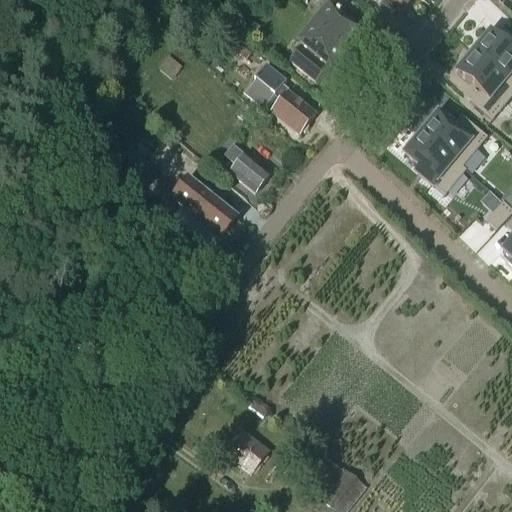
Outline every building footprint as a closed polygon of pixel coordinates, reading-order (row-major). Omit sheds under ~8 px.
[(328,0),(338,8),(344,0),(328,0)] [(386,0),(380,8),(392,17),(398,9),(401,11),(409,0),(386,0)] [(337,72),(345,62),(342,60),(362,36),(328,8),(298,45),(303,49),(290,64),(315,85),(328,70),(331,73),(334,69),(337,72)] [(246,63),(253,53),(232,36),(225,46),(246,63)] [(479,43),(470,53),(511,88),(511,52),(511,54),(504,48),(490,36),(482,45),(479,43)] [(464,67),(456,76),(470,89),(477,95),(469,105),(492,124),(511,99),(511,88),(470,53),(461,64),(464,67)] [(299,139),(301,137),(305,136),(308,132),(307,129),(315,119),(287,97),(259,74),(249,86),(277,109),(271,117),(299,139)] [(426,125),(420,132),(422,135),(420,138),(461,172),(462,171),(487,141),(467,125),(458,135),(452,130),(437,118),(430,127),(426,125)] [(411,149),(404,158),(417,169),(428,177),(424,182),(434,191),(444,200),(466,174),(462,171),(461,172),(420,138),(419,140),(415,138),(409,145),(411,149)] [(245,159),(233,149),(224,159),(237,170),(230,177),(255,197),(270,179),(245,159)] [(137,195),(154,176),(130,156),(114,175),(137,195)] [(183,210),(172,223),(210,253),(220,240),(235,222),(188,184),(173,202),(183,210)] [(493,217),(485,225),(496,235),(511,217),(511,215),(503,206),(502,208),(493,217)] [(511,243),(502,255),(511,263),(508,266),(511,269),(511,224),(511,225),(511,243)] [(253,405),(249,411),(263,421),(267,415),(253,405)] [(251,477),(267,457),(244,438),(228,458),(251,477)] [(343,477),(323,461),(307,482),(326,497),(314,511),(349,511),(365,491),(344,475),(343,477)]
